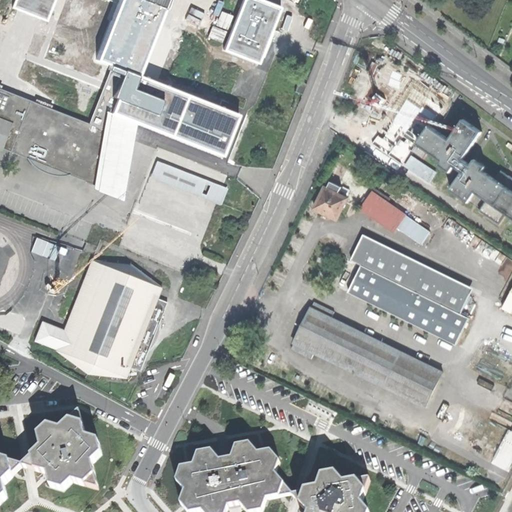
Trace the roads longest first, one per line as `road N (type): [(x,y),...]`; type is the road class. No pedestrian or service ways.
road 1 (residential): [(361,0),(286,190),(144,482)]
road 2 (tertiary): [(373,0),(511,103)]
